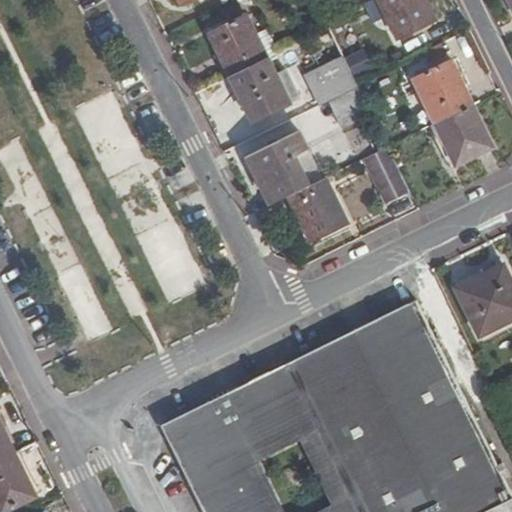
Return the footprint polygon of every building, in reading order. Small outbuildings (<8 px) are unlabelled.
[(423,0),(375,0),(395,39),(433,21),(423,0)] [(210,34),(231,76),(266,59),(246,17),(210,34)] [(439,66),(464,51),(455,37),(430,51),(439,66)] [(231,76),(229,77),(253,124),(291,105),(278,78),(268,58),(266,59),(231,76)] [(302,80),(316,108),(326,104),(358,88),(356,85),(343,58),(302,80)] [(433,124),(472,105),(458,78),(450,61),(411,80),(433,124)] [(278,78),(291,105),(300,101),(287,74),(278,78)] [(472,105),(477,103),(463,75),(458,78),(472,105)] [(358,88),(326,104),(340,133),(372,117),(358,88)] [(164,304),(203,288),(117,89),(78,106),(164,304)] [(492,147),(472,105),(433,124),(454,165),(492,147)] [(360,156),(380,147),(370,123),(350,132),(360,156)] [(246,156),(270,205),(289,195),(309,186),(294,158),(307,151),(297,131),(246,156)] [(383,208),(411,194),(387,147),(360,161),(383,208)] [(309,186),(289,195),(311,241),(346,224),(324,178),(309,186)] [(478,334),(511,317),(511,280),(505,265),(483,275),(455,288),(478,334)] [(455,288),(483,275),(480,268),(452,281),(455,288)] [(94,298),(78,309),(98,338),(114,327),(94,298)] [(511,492),(417,301),(162,428),(203,511),(484,511),(511,498),(511,492)] [(511,326),(511,317),(478,334),(481,341),(511,326)] [(0,463),(15,455),(0,423),(0,463)] [(7,511),(36,498),(15,455),(0,463),(0,511),(7,511)]
